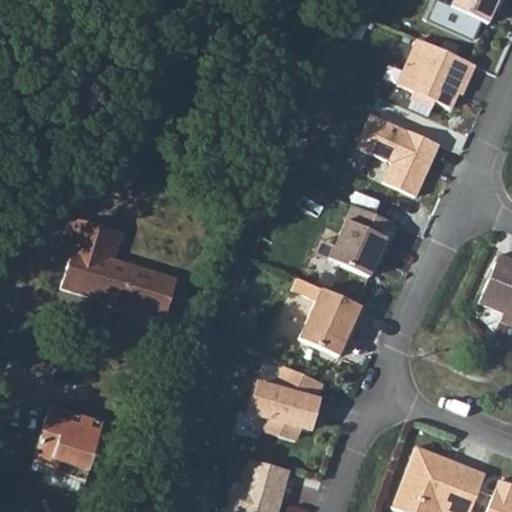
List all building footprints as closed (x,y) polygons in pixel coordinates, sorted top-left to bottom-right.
[(502,0),(452,0),(448,10),(435,4),(427,21),(473,40),(479,23),(485,26),(496,1),(501,4),(502,0)] [(471,68),(416,44),(397,87),(412,94),(408,101),(430,111),(433,104),(448,111),(456,95),(459,96),(471,68)] [(436,147),(368,116),(353,150),(389,166),(380,185),(412,199),(436,147)] [(395,228),(351,208),(327,262),(367,279),(376,258),(381,260),(395,228)] [(120,235),(75,221),(66,249),(71,250),(68,259),(59,290),(99,302),(99,306),(115,311),(116,307),(128,311),(161,321),(174,281),(111,263),(120,235)] [(511,261),(491,252),(469,306),(511,323),(511,261)] [(363,312),(295,281),(289,292),(313,303),(296,341),(336,359),(345,339),(350,328),(355,330),(363,312)] [(0,324),(0,355),(8,355),(7,344),(28,342),(26,323),(0,324)] [(355,330),(350,328),(345,339),(349,341),(355,330)] [(204,340),(193,365),(207,370),(217,346),(204,340)] [(312,402),(319,386),(282,369),(273,390),(254,386),(246,415),(267,421),(261,434),(293,441),(298,430),(308,432),(313,413),(309,412),(312,402)] [(46,413),(57,416),(58,411),(48,408),(46,413)] [(32,454),(34,455),(87,472),(101,425),(58,411),(57,416),(46,413),(32,454)] [(443,461),(415,449),(391,509),(397,511),(469,511),(483,477),(453,465),(447,467),(442,465),(443,461)] [(31,463),(48,469),(84,481),(87,472),(34,455),(31,463)] [(275,511),(286,473),(248,463),(240,489),(231,486),(223,511),(275,511)] [(511,511),(511,487),(497,482),(485,511),(511,511)]
